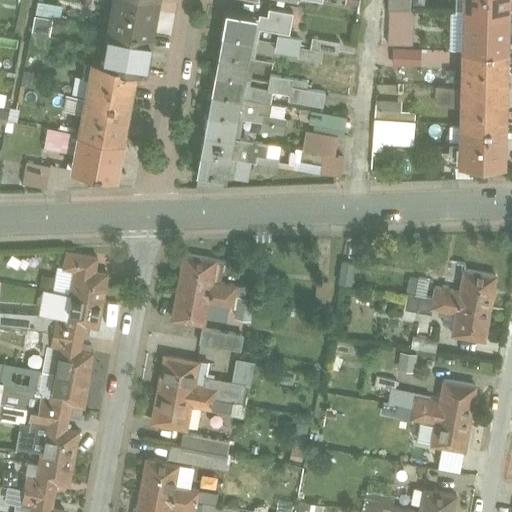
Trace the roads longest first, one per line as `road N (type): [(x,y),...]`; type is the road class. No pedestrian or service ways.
road 1 (tertiary): [(511,203),(155,215)]
road 2 (residential): [(101,511),(155,215)]
road 3 (residential): [(155,215),(194,0)]
road 4 (unknown): [(343,209),(366,0)]
road 5 (residential): [(511,350),(483,511)]
road 6 (tertiary): [(155,215),(0,219)]
